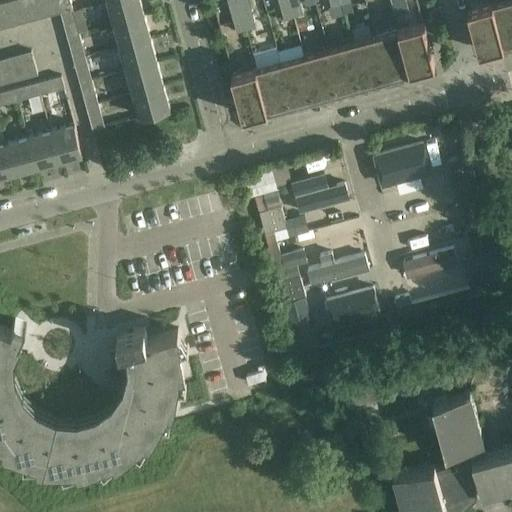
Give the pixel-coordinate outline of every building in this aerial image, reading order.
[(28,21),(22,0),(14,0),(11,1),(17,24),(28,21)] [(39,18),(34,0),(22,0),(28,21),(39,18)] [(50,15),(45,0),(34,0),(39,18),(50,15)] [(61,12),(57,0),(45,0),(50,15),(61,12)] [(74,10),(70,0),(57,0),(61,12),(62,12),(62,13),(74,10)] [(145,14),(141,0),(109,0),(115,22),(145,14)] [(511,41),(511,0),(501,0),(494,2),(505,43),(511,41)] [(17,24),(11,1),(0,4),(7,27),(17,24)] [(304,13),(301,1),(291,4),(295,16),(304,13)] [(505,43),(494,2),(469,9),(481,50),(505,43)] [(285,19),(295,16),(291,4),(282,7),(285,19)] [(80,33),(74,10),(62,13),(68,36),(80,33)] [(151,37),(145,14),(115,22),(121,45),(151,37)] [(257,26),(254,14),(244,17),(247,29),(257,26)] [(247,29),(244,17),(234,20),(238,32),(247,29)] [(435,62),(423,21),(397,28),(408,69),(435,62)] [(408,69),(397,28),(374,35),(385,76),(408,69)] [(86,56),(80,33),(68,36),(75,59),(86,56)] [(385,76),(374,35),(351,41),(362,82),(385,76)] [(158,61),(151,37),(121,45),(128,69),(158,61)] [(362,82),(351,41),(328,47),(339,88),(362,82)] [(293,101),(282,60),(278,44),(255,51),(259,66),(270,107),(293,101)] [(339,88),(328,47),(305,54),(316,95),(339,88)] [(33,50),(22,53),(28,77),(39,74),(33,50)] [(28,77),(22,53),(11,56),(17,80),(28,77)] [(316,95),(305,54),(282,60),(293,101),(316,95)] [(17,80),(11,56),(0,59),(6,83),(17,80)] [(93,79),(86,56),(75,59),(81,82),(93,79)] [(164,84),(158,61),(128,69),(134,92),(164,84)] [(270,107),(259,66),(233,73),(245,114),(270,107)] [(63,76),(40,82),(43,94),(66,87),(63,76)] [(99,103),(93,79),(81,82),(88,106),(99,103)] [(18,100),(43,94),(40,82),(15,89),(18,100)] [(171,108),(164,84),(134,92),(141,116),(171,108)] [(0,105),(18,100),(15,89),(0,92),(0,105)] [(106,126),(99,103),(88,106),(94,129),(106,126)] [(83,153),(75,123),(52,129),(61,159),(83,153)] [(61,159),(52,129),(28,136),(37,165),(61,159)] [(457,132),(441,136),(448,161),(461,157),(463,157),(457,132)] [(37,165),(28,136),(6,142),(14,172),(37,165)] [(380,155),(381,157),(388,186),(442,172),(434,141),(380,155)] [(0,175),(14,172),(6,142),(0,143),(0,175)] [(473,165),(470,155),(463,157),(461,157),(448,161),(451,171),(473,165)] [(347,197),(343,182),(338,164),(284,179),(293,212),(347,197)] [(482,199),(473,165),(451,171),(454,182),(467,178),(473,201),(482,199)] [(251,180),(255,194),(282,187),(278,172),(251,180)] [(444,175),(389,190),(398,221),(452,206),(444,175)] [(492,235),(482,199),(473,201),(460,205),(467,230),(470,241),(492,235)] [(356,232),(352,217),(348,201),(294,216),(302,247),(356,232)] [(285,216),(282,206),(260,212),(263,222),(285,216)] [(461,241),(461,240),(453,210),(399,225),(407,256),(461,241)] [(288,226),(286,222),(285,216),(263,222),(266,232),(288,226)] [(495,245),(492,235),(470,241),(472,251),(495,245)] [(366,267),(363,256),(357,236),(303,250),(310,277),(311,277),(312,281),(366,267)] [(462,245),(455,247),(408,259),(416,290),(469,276),(468,272),(469,272),(462,245)] [(288,279),(281,254),(272,257),(282,292),(304,286),(313,283),(312,281),(311,277),(310,277),(302,279),(301,275),(288,279)] [(504,279),(500,264),(469,272),(468,272),(469,276),(472,288),(504,279)] [(367,271),(312,285),(321,316),(375,302),(367,271)] [(307,296),(304,286),(282,292),(291,326),(300,324),(293,300),(307,296)] [(170,425),(171,421),(176,389),(186,388),(187,388),(180,352),(189,347),(190,347),(179,328),(178,329),(148,337),(145,327),(117,334),(121,347),(136,343),(138,364),(132,386),(120,405),(101,418),(79,424),(56,422),(35,413),(19,397),(9,376),(7,354),(12,337),(20,340),(28,324),(16,319),(15,319),(12,330),(0,324),(0,446),(25,456),(25,466),(24,466),(25,467),(62,466),(65,475),(64,475),(65,477),(99,464),(105,471),(105,472),(133,449),(141,454),(142,454),(160,423),(169,425),(170,425)] [(374,376),(350,382),(356,405),(380,399),(374,376)] [(484,440),(475,405),(471,390),(434,399),(447,450),(453,448),(456,460),(437,465),(436,462),(395,473),(405,511),(449,511),(453,510),(454,511),(459,511),(478,493),(476,486),(481,485),(483,492),(511,484),(511,444),(484,452),(481,441),(484,440)]
